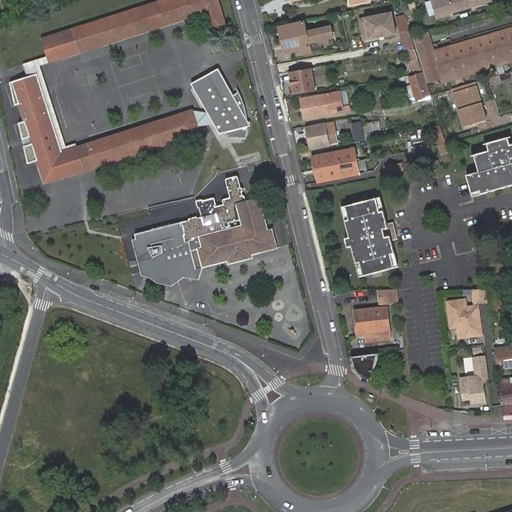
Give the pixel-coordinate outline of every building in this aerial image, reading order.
[(170,0),(93,24),(100,46),(205,13),(211,32),(224,28),(215,0),(170,0)] [(490,0),(432,0),(438,17),(491,0),(490,0)] [(403,7),(406,17),(417,14),(414,4),(403,7)] [(393,11),(360,18),(365,41),(397,33),(393,11)] [(412,46),(406,19),(405,18),(396,20),(404,48),(412,46)] [(68,57),(100,46),(93,24),(61,34),(67,52),(68,57)] [(301,51),(302,56),(310,54),(334,49),(330,29),(306,34),(304,25),(279,30),(285,55),(301,51)] [(511,28),(433,51),(427,32),(413,37),(420,61),(421,60),(427,77),(440,73),(443,82),(511,60),(511,28)] [(67,52),(61,34),(42,40),(47,58),(67,52)] [(25,71),(34,70),(33,61),(24,62),(25,71)] [(410,62),(414,76),(422,74),(418,61),(410,62)] [(219,70),(192,86),(204,108),(208,114),(211,112),(212,115),(214,114),(223,132),(228,139),(246,140),(247,135),(248,127),(250,125),(248,121),(241,109),(244,107),(247,110),(245,105),(242,97),(239,91),(237,88),(237,93),(233,95),(219,70)] [(314,91),(310,70),(289,73),(293,94),(314,91)] [(62,157),(61,154),(36,75),(9,84),(14,107),(18,105),(24,122),(18,124),(27,165),(36,162),(44,184),(58,179),(53,164),(61,161),(62,159),(62,157)] [(430,97),(423,75),(413,77),(421,100),(430,97)] [(499,84),(496,77),(489,79),(492,86),(499,84)] [(476,88),(475,84),(453,90),(454,95),(476,88)] [(476,88),(454,95),(465,129),(486,122),(481,104),(478,105),(477,101),(480,101),(476,88)] [(327,115),(343,112),(341,107),(334,108),(331,94),(301,99),(305,118),(327,114),(327,115)] [(197,129),(192,112),(88,145),(86,146),(93,168),(198,135),(197,129)] [(208,114),(192,112),(197,129),(213,124),(208,114)] [(218,132),(223,132),(214,114),(212,115),(211,112),(208,114),(213,124),(218,132)] [(362,126),(362,123),(354,125),(358,143),(365,142),(364,137),(362,126)] [(378,123),(362,126),(364,137),(372,135),(380,134),(378,123)] [(334,125),(306,130),(310,150),(338,145),(334,125)] [(433,130),(436,139),(443,137),(440,129),(433,130)] [(436,139),(438,147),(446,145),(443,137),(436,139)] [(479,181),(511,171),(511,146),(511,147),(509,139),(488,145),(491,153),(475,158),(479,174),(467,178),(469,184),(479,181)] [(446,145),(438,147),(441,156),(445,155),(449,154),(446,145)] [(93,168),(86,146),(61,154),(62,157),(62,159),(61,161),(53,164),(58,179),(93,168)] [(312,158),(314,170),(345,164),(343,155),(354,153),(353,150),(312,158)] [(343,155),(345,164),(356,162),(354,153),(343,155)] [(345,164),(314,170),(317,183),(358,175),(356,162),(345,164)] [(385,168),(386,176),(403,173),(402,165),(385,168)] [(511,171),(479,181),(469,184),(472,196),(481,193),(482,197),(511,187),(511,171)] [(213,199),(202,202),(197,203),(199,209),(201,218),(134,235),(136,240),(144,272),(166,267),(163,254),(176,251),(189,247),(195,269),(202,268),(228,261),(229,265),(252,259),(251,255),(276,249),(271,231),(267,232),(259,200),(246,203),(245,202),(244,202),(243,203),(242,197),(243,197),(238,179),(226,182),(230,200),(223,202),(223,207),(215,209),(213,199)] [(379,198),(375,199),(379,213),(383,213),(379,198)] [(349,222),(344,223),(348,240),(344,241),(347,249),(351,248),(355,265),(359,263),(364,278),(393,270),(389,256),(394,254),(391,242),(397,240),(396,235),(391,236),(390,232),(389,228),(394,227),(393,223),(386,224),(383,213),(379,213),(375,199),(345,207),(349,222)] [(340,209),(344,223),(349,222),(345,207),(340,209)] [(136,240),(132,241),(141,276),(151,279),(156,284),(171,287),(183,278),(198,281),(202,268),(195,269),(189,247),(176,251),(163,254),(166,267),(144,272),(136,240)] [(398,269),(394,254),(389,256),(393,270),(398,269)] [(359,279),(364,278),(359,263),(355,265),(359,279)] [(472,290),(474,305),(487,303),(485,290),(472,290)] [(380,303),(400,303),(398,291),(380,291),(380,303)] [(490,309),(503,309),(503,297),(490,297),(490,309)] [(465,302),(446,304),(450,331),(457,330),(459,329),(463,332),(464,338),(481,335),(478,307),(466,309),(465,302)] [(355,312),(358,335),(366,334),(366,342),(390,339),(386,308),(355,312)] [(511,348),(494,350),(496,370),(511,368),(511,339),(509,340),(511,348)] [(377,353),(348,357),(352,367),(359,376),(371,380),(377,353)] [(465,373),(473,373),(472,357),(464,358),(465,373)] [(475,377),(461,379),(464,400),(471,400),(472,405),(486,404),(483,384),(487,380),(485,358),(472,359),(475,377)] [(501,381),(503,407),(511,405),(511,386),(511,381),(508,381),(508,380),(501,381)] [(504,416),(511,415),(511,405),(503,407),(504,416)]
